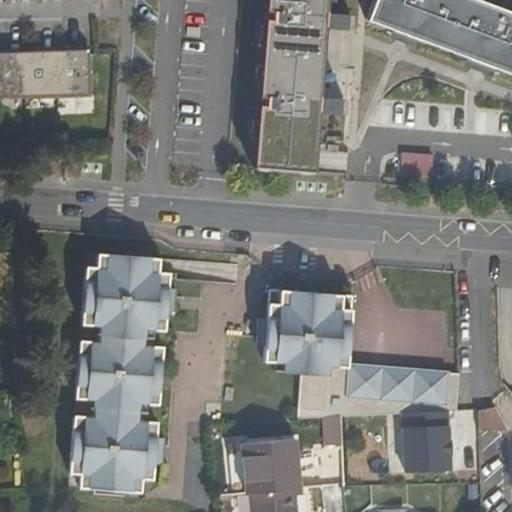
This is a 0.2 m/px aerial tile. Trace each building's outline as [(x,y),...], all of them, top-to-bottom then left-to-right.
[(323,0),(262,0),(261,22),(268,23),(267,31),(261,31),(255,108),(262,109),(262,117),(255,117),(251,180),(311,184),(315,123),(336,125),(337,109),(316,108),(321,38),(342,40),(343,25),(322,23),(323,0)] [(511,15),(471,0),(375,0),(367,21),(398,33),(497,71),(511,76),(511,15)] [(86,97),(85,49),(70,50),(55,50),(56,98),(86,97)] [(23,52),(23,99),(56,98),(55,50),(41,51),(23,52)] [(0,99),(23,99),(23,52),(10,52),(0,52),(0,99)] [(400,154),(399,180),(433,182),(434,156),(400,154)] [(158,273),(159,259),(97,253),(95,267),(85,266),(80,326),(99,327),(98,343),(79,341),(73,399),(93,401),(91,417),(73,415),(67,474),(79,475),(78,488),(139,494),(140,480),(151,481),(156,423),(138,422),(139,405),(157,407),(162,348),(145,347),(145,331),(163,332),(168,273),(158,273)] [(300,375),(296,419),(385,415),(456,411),(457,376),(346,366),(352,297),(267,289),(262,363),(281,364),(281,373),(300,375)] [(498,405),(477,405),(478,426),(499,426),(498,405)] [(295,511),(294,490),(251,494),(252,511),(295,511)]
